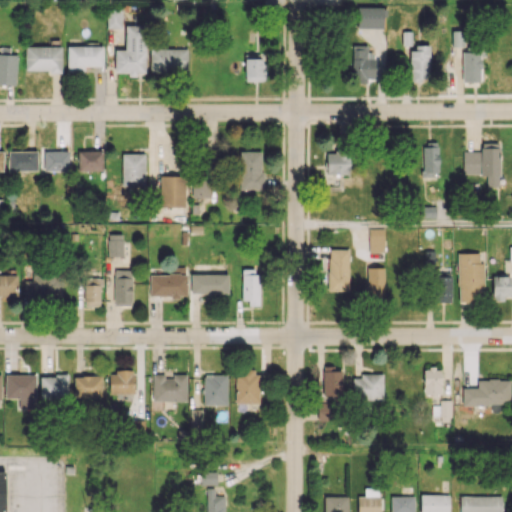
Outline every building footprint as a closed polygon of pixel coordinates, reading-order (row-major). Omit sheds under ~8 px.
[(383,28),(383,7),(357,6),(357,28),(383,28)] [(122,9),(107,9),(106,28),(121,28),(122,9)] [(115,70),(145,69),(144,25),(124,25),(125,49),(114,49),(115,70)] [(463,33),(452,32),(451,46),(463,46),(463,33)] [(66,46),(67,72),(84,72),(83,66),(103,66),(103,45),(66,46)] [(352,80),(375,80),(374,58),(365,58),(365,45),(352,45),(352,80)] [(409,79),(429,80),(430,45),(410,45),(409,79)] [(61,46),(25,46),(25,71),(61,71),(61,46)] [(187,72),(187,48),(149,49),(150,73),(187,72)] [(258,51),(245,50),(244,80),(265,81),(265,63),(258,62),(258,51)] [(482,81),(481,50),(461,50),(462,82),(482,81)] [(16,55),(0,53),(0,83),(16,84),(16,55)] [(438,177),(437,142),(421,142),(422,177),(438,177)] [(480,174),(498,175),(499,143),(481,142),(480,174)] [(37,151),(7,150),(7,170),(36,170),(37,151)] [(69,150),(43,150),(43,170),(69,170),(69,150)] [(78,171),(102,170),(102,150),(77,151),(78,171)] [(261,151),(239,150),(238,189),(260,190),(261,151)] [(462,151),(463,173),(478,173),(477,151),(462,151)] [(348,174),(348,152),(326,152),(325,173),(348,174)] [(121,185),(144,185),(144,153),(122,153),(121,185)] [(185,206),(184,175),(159,176),(160,207),(185,206)] [(191,197),(212,197),(212,176),(192,176),(191,197)] [(368,252),(384,251),(383,228),(368,228),(368,252)] [(123,234),(108,234),(108,256),(123,255),(123,234)] [(434,266),(434,245),(424,245),(424,266),(434,266)] [(348,291),(348,249),(328,249),(327,290),(348,291)] [(457,301),(482,301),(482,261),(477,261),(477,252),(457,252),(457,301)] [(149,274),(149,296),(186,295),(185,267),(175,267),(175,274),(149,274)] [(384,267),(366,267),(366,300),(384,300),(384,267)] [(131,305),(132,270),(114,269),(113,305),(131,305)] [(32,280),(23,281),(24,298),(63,297),(62,270),(31,272),(32,280)] [(241,303),(259,303),(259,271),(242,270),(241,303)] [(434,302),(451,302),(451,272),(434,272),(434,302)] [(228,294),(227,273),(189,274),(190,294),(228,294)] [(0,295),(17,296),(17,274),(0,274),(0,295)] [(510,299),(510,275),(492,275),(491,299),(510,299)] [(84,305),(100,305),(100,277),(83,277),(84,305)] [(322,367),(322,397),(341,397),(342,368),(322,367)] [(422,368),(423,394),(441,394),(440,368),(422,368)] [(109,394),(133,393),(133,370),(108,371),(109,394)] [(234,403),(257,403),(258,371),(235,371),(234,403)] [(186,401),(186,376),(164,375),(164,374),(152,374),(151,401),(186,401)] [(226,405),(227,374),(203,374),(203,404),(226,405)] [(382,374),(352,375),(352,400),(383,399),(382,374)] [(40,399),(67,399),(67,375),(40,375),(40,399)] [(101,375),(73,375),(73,397),(101,397),(101,375)] [(462,388),(462,406),(510,404),(509,379),(477,380),(477,387),(462,388)] [(189,427),(201,427),(202,409),(190,408),(189,427)] [(127,433),(144,433),(144,420),(127,420),(127,433)] [(200,484),(216,484),(216,471),(200,471),(200,484)] [(205,511),(223,511),(224,495),(214,495),(214,488),(206,488),(205,511)] [(357,511),(379,511),(379,488),(364,488),(364,496),(357,496),(357,511)] [(448,511),(449,494),(420,494),(419,511),(448,511)] [(414,511),(414,495),(390,495),(390,511),(414,511)] [(501,511),(502,495),(459,495),(458,511),(501,511)] [(347,511),(348,496),(323,496),(323,511),(347,511)]
